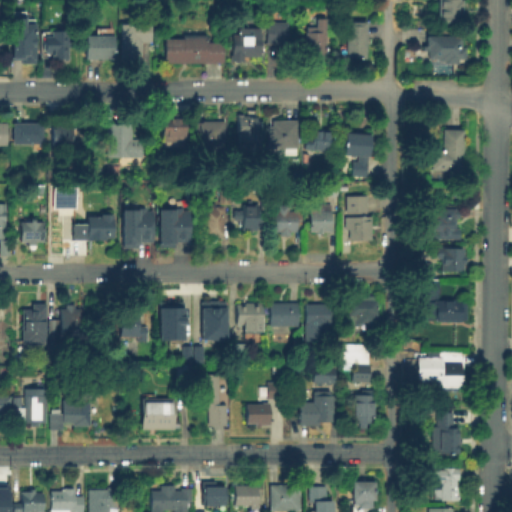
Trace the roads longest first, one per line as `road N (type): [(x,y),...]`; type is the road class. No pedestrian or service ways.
road 1 (residential): [(509,113),(482,99),(378,91),(0,91)]
road 2 (residential): [(495,0),(491,511)]
road 3 (residential): [(389,93),(389,511)]
road 4 (residential): [(389,275),(0,272)]
road 5 (residential): [(389,453),(0,456)]
